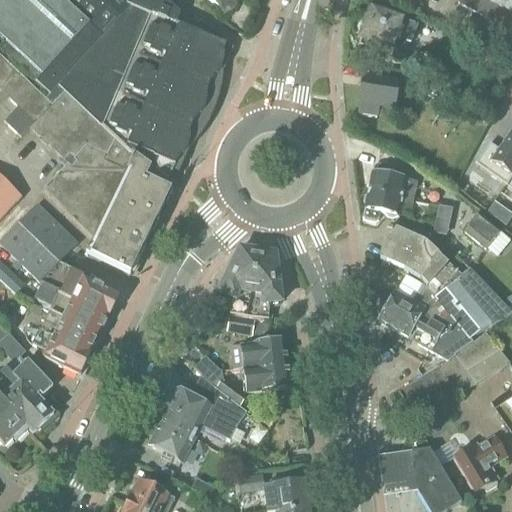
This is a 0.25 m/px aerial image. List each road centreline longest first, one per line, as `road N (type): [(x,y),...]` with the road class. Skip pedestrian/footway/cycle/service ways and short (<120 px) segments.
road 1 (tertiary): [(59,511),(174,279),(236,200)]
road 2 (secondary): [(358,511),(324,281),(298,213)]
road 3 (secondary): [(298,213),(326,184),(328,151),(311,124),(281,112)]
road 4 (secondary): [(281,112),(247,120),(226,147),(225,182),(236,200)]
